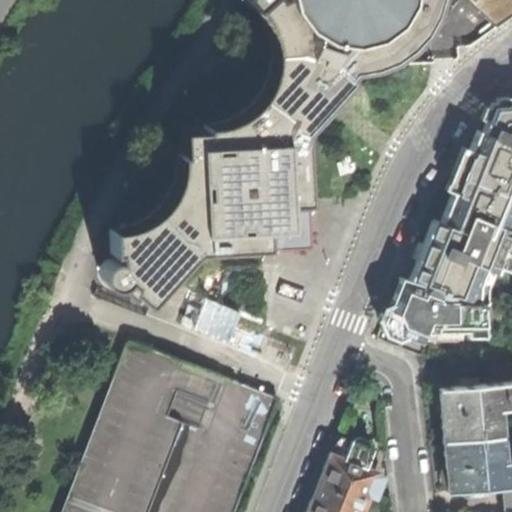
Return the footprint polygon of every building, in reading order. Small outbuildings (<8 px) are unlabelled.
[(246,0),(251,4),(258,14),(266,28),(270,43),(271,59),(268,74),(262,89),(253,101),(241,111),(227,119),(213,123),(207,126),(206,125),(204,125),(203,126),(203,127),(179,129),(180,152),(179,152),(178,153),(177,154),(177,163),(174,178),(168,193),(159,205),(147,216),(134,223),(119,227),(113,230),(112,229),(110,229),(109,230),(110,252),(115,252),(115,258),(110,259),(106,260),(104,262),(102,263),(101,265),(100,267),(99,270),(99,272),(99,275),(100,277),(101,280),(103,282),(105,284),(108,285),(111,286),(115,286),(118,285),(121,284),(122,283),(125,280),(129,284),(127,287),(143,302),(144,303),(145,302),(146,302),(146,300),(145,299),(155,289),(156,289),(158,289),(158,288),(158,286),(157,285),(167,275),(168,276),(169,276),(170,275),(170,274),(170,272),(179,262),(180,262),(182,262),(182,261),(182,259),(190,250),(192,250),(193,250),(193,249),(193,248),(206,247),(207,248),(207,249),(208,249),(209,249),(210,248),(211,247),(224,246),(224,247),(225,248),(227,248),(228,247),(229,246),(242,246),(243,247),(244,247),(245,247),(246,246),(246,245),(260,244),(260,245),(261,246),(262,246),(263,246),(264,245),(264,249),(275,258),(283,248),(297,248),(310,247),(308,220),(317,210),(308,202),(303,202),(304,201),(304,200),(304,199),(303,198),(302,198),(301,184),(303,184),(304,182),(303,181),(302,180),(301,180),(301,166),(302,166),(303,165),(303,164),(302,163),(300,162),(300,148),(302,147),(302,145),(301,144),(299,144),(299,132),(300,131),(301,131),(301,129),(301,128),(309,118),(310,119),(311,118),(312,118),(312,117),(312,115),(321,105),(322,106),(324,105),(324,104),(324,102),(333,92),(334,92),(335,92),(336,91),(336,89),(345,78),(346,79),(347,79),(348,78),(348,77),(346,74),(349,71),(349,70),(351,69),(351,68),(367,65),(367,66),(368,67),(369,67),(370,66),(370,65),(370,64),(386,58),(387,59),(388,59),(389,58),(390,57),(389,56),(404,46),(405,47),(406,47),(407,45),(406,44),(417,32),(419,32),(420,31),(421,30),(420,28),(428,14),(430,14),(431,13),(431,12),(430,11),(429,10),(432,0),(246,0)] [(511,0),(472,0),(469,4),(495,26),(511,14),(511,0)] [(422,247),(408,279),(435,287),(438,296),(453,295),(462,298),(462,302),(476,302),(479,285),(485,270),(497,274),(510,239),(511,235),(511,232),(508,231),(511,220),(511,105),(505,106),(496,112),(487,117),(482,133),(478,131),(440,223),(432,221),(422,247)] [(466,337),(485,337),(482,302),(476,302),(462,302),(462,298),(453,295),(438,296),(435,287),(408,279),(400,277),(391,299),(387,309),(380,327),(419,342),(421,338),(432,338),(434,332),(466,332),(466,337)] [(239,312),(203,299),(192,328),(273,359),(283,331),(238,315),(239,312)] [(232,511),(274,403),(275,401),(275,399),(274,396),(272,395),(131,341),(128,340),(126,341),(125,343),(59,511),(232,511)] [(440,414),(443,440),(511,433),(511,369),(486,364),(488,385),(438,389),(439,395),(432,396),(433,405),(434,415),(440,414)] [(505,511),(511,510),(511,433),(443,440),(446,468),(439,469),(440,478),(441,488),(448,487),(448,492),(502,488),(505,511)] [(337,435),(330,453),(347,460),(347,462),(363,467),(371,448),(367,440),(358,436),(350,440),(337,435)] [(304,511),(360,511),(367,494),(373,496),(381,476),(375,474),(376,472),(363,467),(347,462),(347,460),(330,453),(318,482),(311,500),(310,500),(304,511)]
